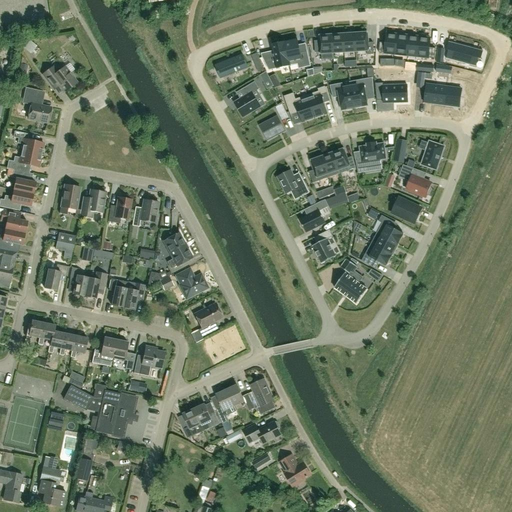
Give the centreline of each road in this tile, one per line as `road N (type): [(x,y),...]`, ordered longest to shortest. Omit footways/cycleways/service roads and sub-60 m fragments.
road 1 (residential): [(463,132),(503,49),(498,38),(447,23),(373,15),(298,21),(226,42),(199,54),(193,66)]
road 2 (residential): [(338,336),(252,170),(371,124),(435,121),(463,132)]
road 3 (residential): [(262,355),(176,193),(56,165)]
road 4 (residential): [(463,132),(447,193),(393,300),(364,339),(338,336)]
road 5 (residential): [(170,398),(182,356),(178,340),(29,304)]
road 6 (residential): [(342,494),(262,355)]
road 7 (residential): [(29,304),(56,165)]
